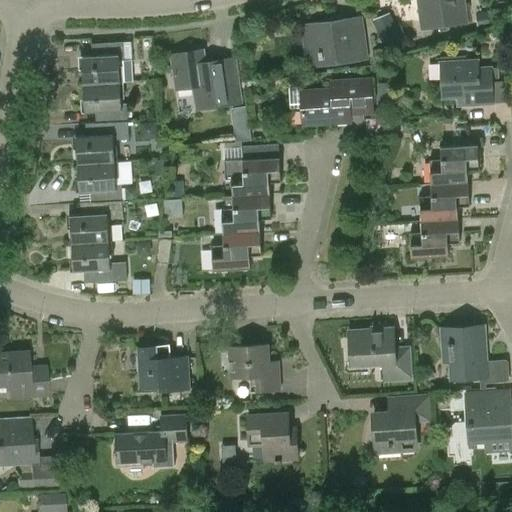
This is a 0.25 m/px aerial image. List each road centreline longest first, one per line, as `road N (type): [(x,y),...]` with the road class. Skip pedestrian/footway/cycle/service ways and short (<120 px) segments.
road 1 (residential): [(301,306),(79,318)]
road 2 (residential): [(511,290),(301,306)]
road 3 (residential): [(30,2),(90,8),(190,0)]
road 4 (residential): [(301,306),(332,149)]
road 5 (residential): [(0,152),(30,2)]
